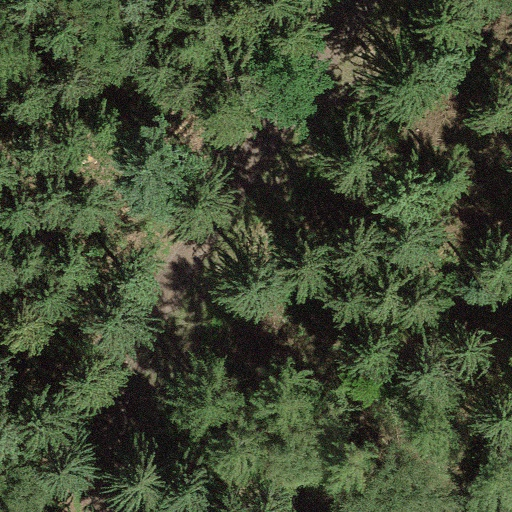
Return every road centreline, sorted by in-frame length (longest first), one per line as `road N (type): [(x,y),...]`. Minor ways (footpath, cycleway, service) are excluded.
road 1 (track): [(127,376),(250,162),(378,0)]
road 2 (track): [(127,376),(110,511)]
